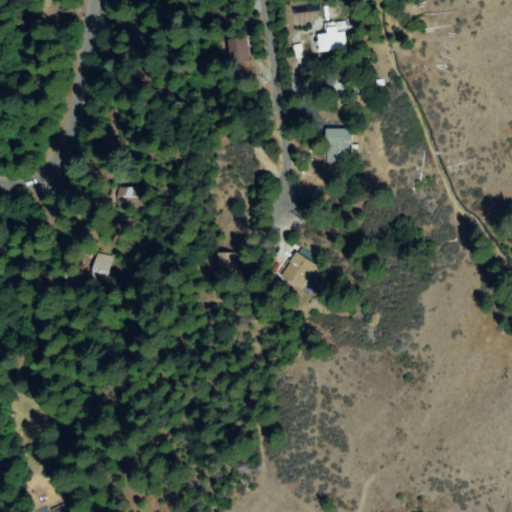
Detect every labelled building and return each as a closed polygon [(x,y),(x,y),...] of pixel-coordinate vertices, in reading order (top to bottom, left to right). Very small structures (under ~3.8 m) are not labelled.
[(337,49),(322,53),(317,35),(342,28),(348,50),(338,52),(337,49)] [(228,44),(243,41),(247,64),(232,66),(228,44)] [(293,46),(302,44),(305,58),(297,60),(293,46)] [(326,159),(329,129),(351,132),(348,161),(326,159)] [(119,189),(143,190),(142,206),(119,205),(119,189)] [(318,263),(303,288),(284,277),(299,252),(318,263)] [(222,254),(236,255),(236,282),(222,282),(222,254)] [(109,256),(108,287),(93,287),(94,255),(109,256)] [(84,290),(61,281),(66,269),(89,279),(84,290)]
